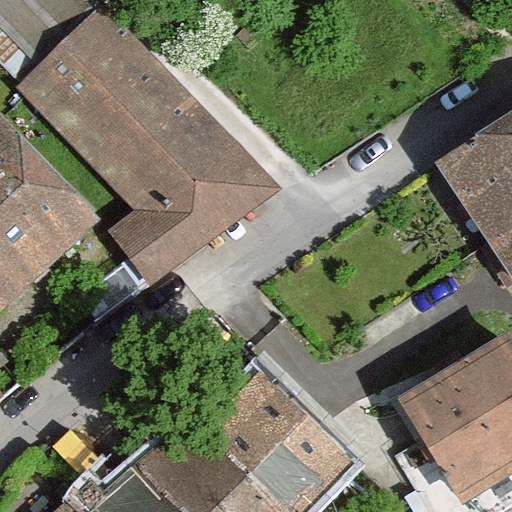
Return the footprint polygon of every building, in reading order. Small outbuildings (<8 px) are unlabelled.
[(0,0),(0,26),(47,76),(107,19),(88,0),(0,0)] [(148,289),(273,197),(107,19),(47,76),(33,88),(147,209),(120,232),(140,261),(131,267),(148,289)] [(0,286),(86,205),(0,114),(0,286)] [(511,119),(444,164),(511,268),(511,119)] [(511,352),(502,335),(402,394),(459,491),(511,459),(511,352)] [(289,511),(346,459),(259,374),(196,434),(183,419),(101,496),(90,486),(77,497),(93,511),(289,511)]
